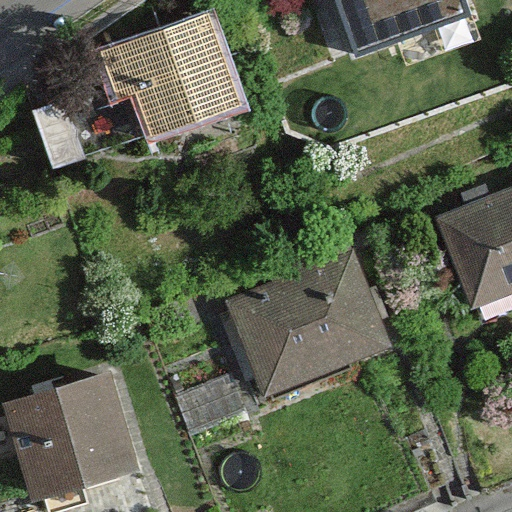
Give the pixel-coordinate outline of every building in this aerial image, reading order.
[(439,23),(429,0),(327,0),(352,59),(439,23)] [(202,7),(101,48),(139,140),(240,98),(202,7)] [(77,89),(42,98),(58,156),(93,147),(77,89)] [(511,194),(439,226),(475,310),(511,294),(511,194)] [(355,244),(216,299),(257,400),(396,345),(355,244)] [(131,468),(100,371),(1,403),(33,500),(131,468)]
